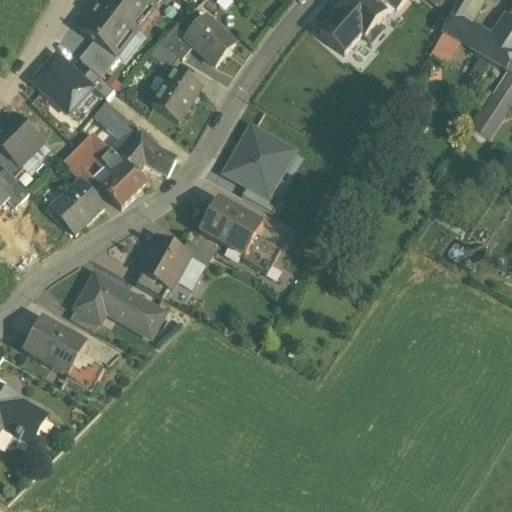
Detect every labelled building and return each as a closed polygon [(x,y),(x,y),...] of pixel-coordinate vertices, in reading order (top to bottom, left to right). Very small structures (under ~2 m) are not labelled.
[(141,0),(106,0),(100,8),(131,33),(151,8),(141,0)] [(141,0),(151,8),(156,11),(164,0),(141,0)] [(338,18),(320,38),(345,59),(362,39),(366,42),(376,30),(387,18),(383,13),(367,0),(349,0),(335,16),(338,18)] [(379,0),(367,0),(383,13),(388,7),(379,0)] [(409,0),(379,0),(388,7),(397,14),(409,0)] [(461,0),(460,2),(452,19),(461,24),(475,0),(461,0)] [(131,33),(100,8),(80,34),(96,47),(111,59),(131,33)] [(461,24),(452,19),(442,36),(506,73),(507,72),(511,64),(511,53),(495,43),(461,24)] [(511,20),(510,20),(495,43),(511,53),(511,20)] [(206,22),(187,42),(186,43),(194,50),(216,70),(235,48),(206,22)] [(382,36),(376,30),(366,42),(372,48),(382,36)] [(182,63),(194,50),(186,43),(187,42),(177,32),(159,48),(182,63)] [(111,59),(96,47),(81,65),(91,74),(101,83),(116,62),(111,59)] [(151,61),(174,76),(175,73),(182,63),(159,48),(151,61)] [(57,59),(32,86),(68,119),(93,91),(83,83),(57,59)] [(199,88),(175,73),(174,76),(152,110),(179,127),(193,104),(190,103),(199,88)] [(101,83),(91,74),(83,83),(93,91),(106,104),(114,95),(101,83)] [(511,100),(511,75),(510,74),(473,130),(487,139),(511,100)] [(433,108),(418,99),(409,116),(424,124),(433,108)] [(120,144),(131,132),(107,110),(96,122),(120,144)] [(14,120),(0,134),(0,151),(18,170),(19,169),(41,147),(14,120)] [(160,158),(131,132),(120,144),(110,154),(111,155),(119,163),(120,162),(136,178),(144,170),(167,180),(175,164),(161,158),(160,158)] [(250,132),(225,177),(247,190),(268,201),(294,157),(250,132)] [(110,154),(92,138),(83,148),(96,161),(102,165),(111,155),(110,154)] [(96,161),(83,148),(82,149),(78,153),(92,165),(96,161)] [(18,170),(0,151),(0,169),(5,174),(14,183),(23,173),(19,169),(18,170)] [(63,167),(63,168),(75,181),(76,181),(85,173),(92,165),(78,153),(63,167)] [(102,191),(101,192),(102,192),(120,214),(147,188),(136,178),(120,162),(119,163),(111,155),(102,165),(115,178),(102,191)] [(75,181),(63,168),(57,174),(69,186),(75,181)] [(102,191),(85,173),(76,181),(79,185),(94,200),(102,192),(101,192),(102,191)] [(0,179),(0,197),(7,204),(16,213),(30,199),(14,183),(5,174),(0,179)] [(79,185),(50,213),(75,239),(104,211),(94,200),(79,185)] [(268,201),(247,190),(242,200),(272,218),(278,207),(268,201)] [(262,230),(217,205),(199,236),(244,261),(245,261),(256,241),(262,230)] [(280,254),(256,241),(245,261),(244,261),(242,264),(267,278),(280,254)] [(180,256),(157,243),(138,276),(141,278),(167,293),(171,295),(189,262),(190,261),(180,256)] [(212,259),(186,245),(180,256),(190,261),(189,262),(206,272),(212,259)] [(167,293),(141,278),(135,289),(161,304),(167,293)] [(165,320),(96,281),(75,315),(76,315),(95,326),(96,324),(104,310),(154,339),(165,320)] [(95,326),(76,315),(70,326),(93,339),(101,327),(96,324),(95,326)] [(86,350),(41,325),(23,357),(67,382),(68,382),(80,361),(86,350)] [(103,375),(80,361),(68,382),(67,382),(66,384),(90,398),(103,375)] [(0,394),(0,437),(2,433),(30,449),(47,420),(0,394)]
